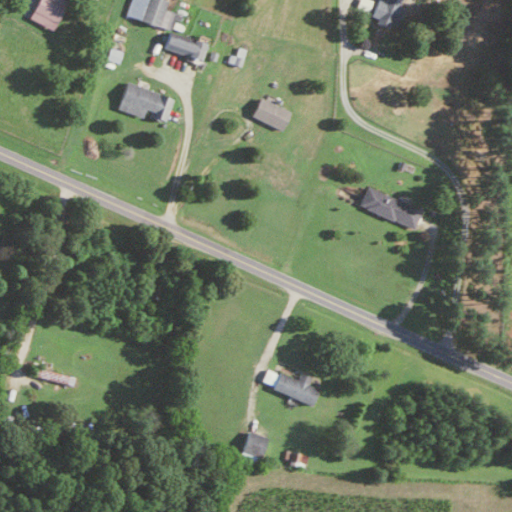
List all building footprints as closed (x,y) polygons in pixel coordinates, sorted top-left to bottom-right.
[(32,0),(24,17),(38,24),(40,19),(49,23),(60,0),(32,0)] [(126,0),(121,16),(164,29),(158,47),(197,59),(204,36),(194,33),(192,38),(166,30),(169,19),(175,21),(177,13),(159,8),(161,0),(126,0)] [(373,0),(366,18),(391,28),(399,7),(394,5),(395,0),(373,0)] [(237,65),(239,55),(226,53),(224,63),(237,65)] [(169,97),(121,81),(112,108),(140,118),(141,115),(160,122),(169,97)] [(285,111),(255,96),(246,115),(276,129),(285,111)] [(354,207),(410,227),(417,207),(361,186),(354,207)] [(292,377),(262,366),(256,382),(307,402),(313,386),(304,382),(306,375),(295,370),(292,377)] [(264,436),(243,428),(234,454),(254,462),(264,436)] [(280,460),(301,466),(305,454),(283,448),(280,460)]
